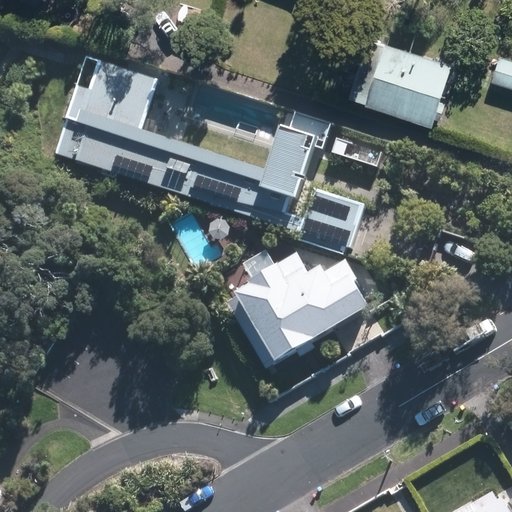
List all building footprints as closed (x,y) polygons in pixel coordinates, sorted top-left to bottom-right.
[(389,43),(371,37),(353,95),(371,100),(370,103),(438,123),(457,61),(390,40),(389,43)] [(95,52),(61,152),(180,193),(178,199),(353,253),(368,203),(312,186),(331,124),(296,113),(293,122),(285,119),(268,174),(143,136),(163,73),(95,52)] [(511,56),(502,54),(494,80),(511,85),(511,56)] [(383,153),(332,138),(326,159),(377,174),(383,153)] [(356,279),(344,259),(320,273),(316,266),(306,272),(295,254),(234,291),(238,297),(225,304),(263,367),(300,344),(368,303),(354,280),(356,279)] [(481,511),(511,511),(511,507),(506,498),(481,511)]
